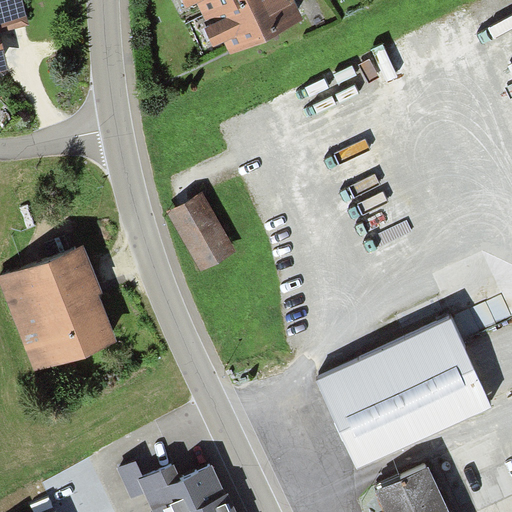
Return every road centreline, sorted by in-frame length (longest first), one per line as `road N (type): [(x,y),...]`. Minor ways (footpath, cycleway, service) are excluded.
road 1 (tertiary): [(116,129),(139,231),(172,320),(261,511)]
road 2 (tertiary): [(102,0),(116,129)]
